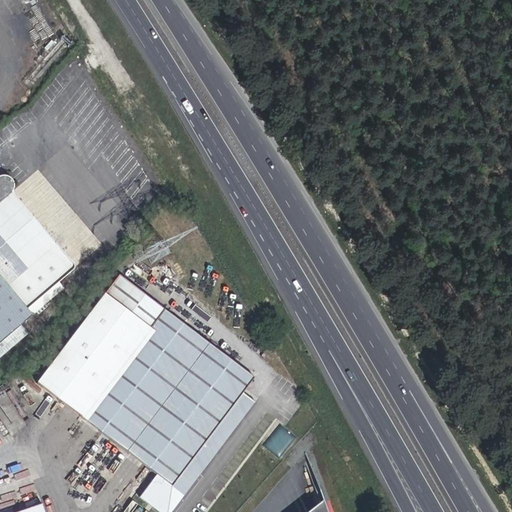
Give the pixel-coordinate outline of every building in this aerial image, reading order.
[(60,283),(72,272),(10,197),(15,193),(16,187),(12,179),(7,175),(1,176),(0,176),(0,356),(28,333),(21,325),(65,289),(60,283)] [(77,269),(15,193),(10,197),(72,272),(77,269)] [(39,383),(159,474),(141,498),(159,511),(171,511),(257,399),(244,390),(255,375),(121,274),(39,383)] [(265,445),(281,457),(297,435),(280,423),(265,445)] [(329,511),(326,502),(312,511),(329,511)]
